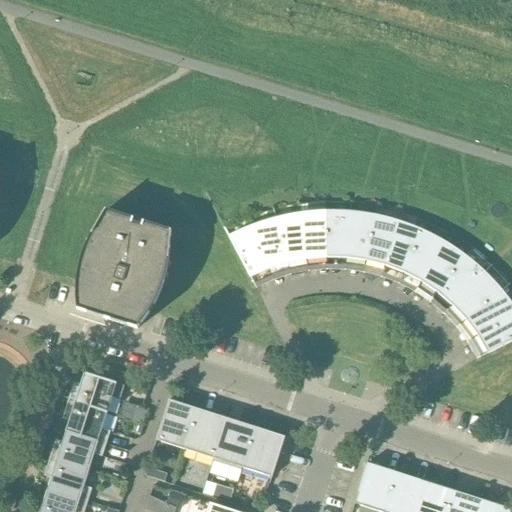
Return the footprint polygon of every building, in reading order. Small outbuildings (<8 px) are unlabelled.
[(171,232),(131,219),(105,211),(92,235),(90,239),(86,247),(83,255),(81,259),(79,268),(78,272),(77,281),(76,289),(76,294),(76,299),(76,303),(77,310),(137,329),(140,326),(143,323),(148,316),(150,312),(155,304),(159,297),(162,288),(164,284),(165,280),(167,272),(168,267),(169,260),(171,232)] [(327,258),(325,212),(315,212),(309,213),(300,214),(307,260),(327,258)] [(346,259),(350,212),(339,212),(333,212),(325,212),(327,258),(346,259)] [(346,259),(366,262),(375,216),(362,214),(350,212),(346,259)] [(307,260),(300,214),(297,214),(288,216),(280,218),(276,219),(288,264),(307,260)] [(385,267),(399,222),(392,220),(387,218),(381,217),(375,216),(366,262),(385,267)] [(269,270),(288,264),(276,219),(268,221),(262,223),(252,226),(269,270)] [(404,274),(423,231),(415,228),(409,225),(399,222),(385,267),(404,274)] [(229,237),(250,279),(269,270),(252,226),(246,229),(238,233),(229,237)] [(404,274),(421,283),(445,243),(437,238),(431,235),(423,231),(404,274)] [(437,294),(466,257),(457,250),(452,247),(445,243),(421,283),(437,294)] [(466,257),(437,294),(452,307),(485,273),(479,268),(471,261),(466,257)] [(452,307),(466,321),(502,291),(496,284),(490,278),(485,273),(452,307)] [(466,321),(478,337),(511,314),(511,304),(511,303),(508,298),(502,291),(466,321)] [(488,355),(511,342),(511,314),(478,337),(488,355)] [(125,386),(85,374),(79,390),(73,388),(69,401),(107,413),(112,397),(120,400),(125,386)] [(107,413),(69,401),(64,414),(71,416),(66,432),(106,445),(110,432),(102,430),(107,413)] [(169,401),(156,440),(185,450),(198,410),(169,401)] [(136,408),(132,421),(143,425),(147,412),(136,408)] [(185,450),(214,459),(227,419),(198,410),(185,450)] [(255,428),(227,419),(214,459),(243,468),(255,428)] [(272,478),(285,437),(255,428),(243,468),(272,478)] [(50,458),(89,471),(94,454),(102,457),(106,445),(66,432),(61,448),(54,445),(50,458)] [(48,489),(88,502),(92,489),(84,487),(89,471),(50,458),(46,471),(53,473),(48,489)] [(367,464),(354,504),(379,511),(384,511),(397,473),(367,464)] [(415,511),(425,483),(397,473),(384,511),(415,511)] [(415,511),(447,511),(454,492),(425,483),(415,511)] [(84,511),(88,502),(48,489),(43,505),(36,503),(33,511),(75,511),(76,511),(77,511),(84,511)] [(171,491),(166,504),(181,510),(186,496),(171,491)] [(447,511),(478,511),(482,501),(454,492),(447,511)] [(145,511),(149,511),(174,511),(175,509),(149,497),(145,511)] [(511,511),(511,510),(482,501),(478,511),(511,511)]
